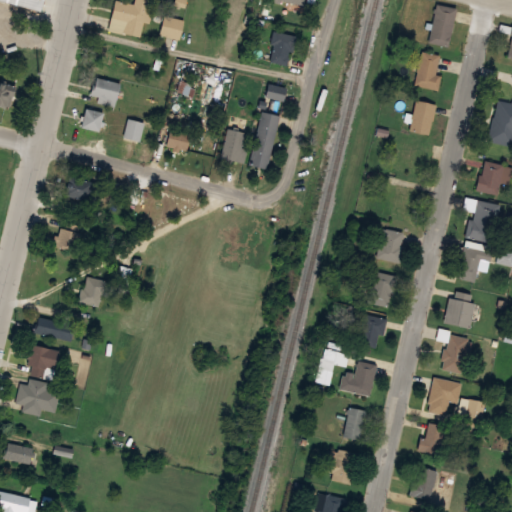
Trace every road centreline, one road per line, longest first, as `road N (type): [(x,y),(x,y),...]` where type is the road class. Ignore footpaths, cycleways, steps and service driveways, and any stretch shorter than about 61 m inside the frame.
road 1 (residential): [(491,0),(373,511)]
road 2 (tertiary): [(78,0),(0,320)]
road 3 (residential): [(0,135),(254,199),(279,196)]
road 4 (residential): [(332,0),(279,196)]
